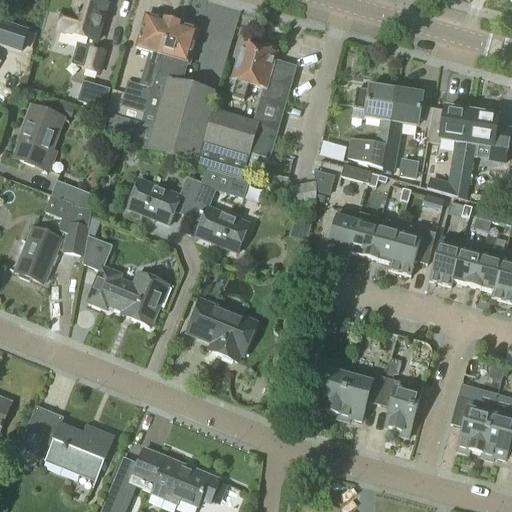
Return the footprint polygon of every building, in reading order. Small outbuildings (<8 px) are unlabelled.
[(95,46),(106,6),(101,5),(100,7),(94,5),(95,3),(83,0),(77,0),(72,18),(64,16),(59,35),(78,41),(71,68),(82,71),(81,73),(100,78),(106,54),(92,51),(93,45),(95,46)] [(143,127),(173,24),(172,24),(171,26),(161,23),(159,20),(153,18),(150,20),(146,18),(137,52),(149,55),(140,88),(127,84),(117,119),(143,127)] [(175,25),(173,24),(143,127),(192,143),(202,146),(202,145),(216,95),(172,83),(178,64),(189,67),(199,34),(195,33),(193,30),(188,29),(185,30),(174,27),(175,25)] [(0,46),(21,54),(28,35),(0,25),(0,46)] [(269,162),(296,71),(274,64),(278,51),(263,47),(262,52),(244,47),(233,83),(237,85),(233,101),(244,104),(249,89),(265,94),(255,125),(214,113),(204,146),(202,145),(202,146),(192,143),(143,127),(117,119),(117,120),(110,118),(106,139),(148,153),(196,167),(195,168),(242,182),(249,184),(287,188),(288,181),(244,174),(249,159),(250,159),(251,156),(269,162)] [(77,104),(104,112),(110,93),(83,85),(77,104)] [(397,94),(371,90),(370,94),(358,92),(355,112),(367,114),(366,122),(377,124),(375,146),(348,143),(346,162),(383,172),(383,174),(384,174),(397,94)] [(430,133),(433,112),(421,110),(423,99),(419,98),(420,94),(410,92),(409,96),(397,94),(384,174),(393,175),(398,139),(401,139),(402,128),(430,133)] [(44,173),(63,123),(31,111),(23,132),(25,132),(14,162),(44,173)] [(446,112),(446,114),(433,112),(430,133),(428,146),(441,148),(441,145),(453,147),(452,157),(454,158),(451,184),(450,183),(448,198),(458,201),(473,116),(460,114),(461,113),(450,112),(450,113),(446,112)] [(473,116),(458,201),(466,203),(469,186),(473,160),(476,161),(478,149),(492,151),(490,163),(504,165),(509,134),(496,131),(497,120),(493,119),(494,116),(484,114),(483,117),(483,118),(473,116)] [(343,165),(346,151),(321,145),(318,159),(343,165)] [(340,181),(367,188),(371,176),(343,169),(340,181)] [(244,203),(249,186),(207,174),(201,187),(202,187),(189,220),(202,226),(196,240),(238,257),(249,228),(209,212),(216,194),(244,203)] [(371,177),(368,189),(375,191),(379,179),(371,177)] [(202,187),(201,187),(187,181),(180,200),(139,184),(128,212),(169,229),(175,215),(189,220),(202,187)] [(51,199),(73,208),(72,210),(90,218),(93,199),(56,184),(51,199)] [(315,185),(305,187),(310,211),(314,210),(316,190),(315,185)] [(403,192),(399,203),(407,206),(410,194),(403,192)] [(33,232),(15,275),(19,277),(19,280),(29,285),(31,282),(43,287),(58,253),(63,255),(83,259),(87,240),(91,220),(90,220),(90,218),(72,210),(73,208),(51,199),(44,215),(61,222),(57,233),(49,231),(46,238),(33,232)] [(490,226),(494,212),(478,208),(475,222),(490,226)] [(472,211),(464,209),(461,221),(469,223),(472,211)] [(511,215),(505,214),(494,212),(490,226),(510,231),(511,223),(511,215)] [(348,263),(350,258),(349,257),(357,226),(358,227),(360,217),(359,218),(338,213),(326,257),(348,263)] [(362,261),(370,263),(378,232),(377,232),(380,222),(360,217),(358,227),(357,226),(349,257),(350,258),(362,261)] [(87,240),(88,240),(93,242),(100,224),(91,220),(87,240)] [(305,244),(310,227),(294,222),(290,240),(305,244)] [(378,266),(378,265),(390,268),(391,269),(401,228),(380,222),(377,232),(378,232),(370,263),(378,266)] [(411,280),(415,265),(427,269),(435,237),(401,228),(391,269),(390,268),(388,274),(411,280)] [(150,330),(167,289),(139,277),(134,290),(118,283),(120,279),(103,272),(112,250),(93,242),(88,240),(83,268),(101,275),(88,305),(106,312),(108,308),(124,314),(122,319),(150,330)] [(451,291),(453,285),(452,285),(462,246),(441,240),(429,285),(451,291)] [(465,289),(473,291),(483,252),(462,246),(452,285),(453,285),(465,289)] [(481,293),(493,296),(504,257),(483,252),(473,291),(481,293)] [(511,259),(504,257),(493,296),(491,302),(511,307),(511,259)] [(244,360),(257,327),(200,304),(187,336),(212,347),(209,354),(237,366),(240,358),(244,360)] [(293,321),(298,307),(288,304),(283,318),(293,321)] [(319,393),(313,416),(325,419),(326,416),(338,419),(350,372),(314,362),(307,389),(319,393)] [(390,412),(385,432),(388,433),(401,437),(400,440),(409,442),(422,392),(391,383),(392,379),(397,377),(400,367),(398,364),(392,362),(386,382),(379,409),(390,412)] [(491,368),(487,381),(501,384),(504,371),(491,368)] [(338,419),(337,423),(349,426),(350,422),(362,425),(367,406),(379,409),(386,382),(350,372),(338,419)] [(484,405),(486,395),(451,388),(449,397),(484,405)] [(482,458),(481,462),(493,465),(494,461),(505,464),(511,445),(511,401),(498,398),(494,411),(481,458),(482,458)] [(0,433),(11,406),(0,401),(0,433)] [(463,432),(456,455),(468,458),(469,455),(481,458),(494,411),(458,401),(450,428),(463,432)] [(104,465),(113,442),(96,436),(93,443),(60,430),(63,421),(35,410),(20,447),(47,457),(45,464),(79,478),(81,474),(97,480),(103,465),(104,465)] [(122,462),(114,481),(129,487),(152,497),(165,502),(167,498),(197,511),(200,504),(201,503),(210,507),(214,497),(218,488),(208,484),(191,477),(193,474),(143,453),(137,468),(122,462)]
